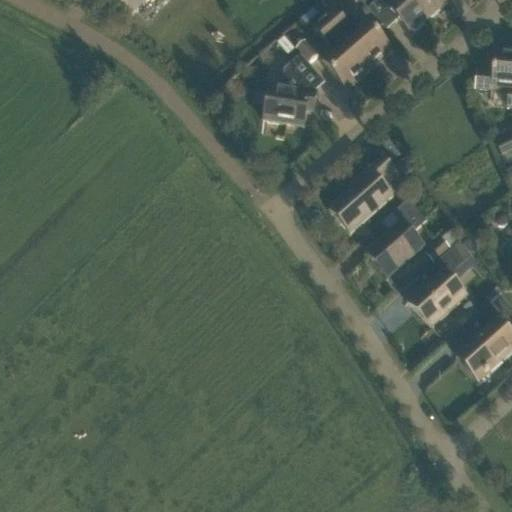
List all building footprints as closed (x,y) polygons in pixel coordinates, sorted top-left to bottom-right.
[(114,0),(131,19),(149,3),(151,5),(156,0),(114,0)] [(380,2),(369,12),(387,33),(398,24),(411,38),(430,22),(410,0),(391,0),(384,7),(380,2)] [(410,0),(430,22),(449,5),(454,0),(410,0)] [(321,18),(310,27),(314,31),(330,16),(322,7),(316,12),(321,18)] [(335,14),(324,23),(369,74),(391,55),(367,27),(352,39),(346,33),(349,30),(335,14)] [(369,74),(324,23),(314,32),(328,49),(331,46),(337,53),(322,66),(346,94),(369,74)] [(295,52),(308,67),(318,59),(305,43),(295,52)] [(477,74),(475,92),(491,94),(491,91),(509,92),(507,110),(511,110),(511,56),(494,55),(493,76),(477,74)] [(282,92),(269,90),(263,124),(304,131),(306,115),(313,116),(316,97),(313,97),(313,94),(323,86),(301,61),(285,74),(290,80),(283,86),(282,92)] [(511,137),(495,146),(502,160),(511,154),(511,137)] [(384,191),(398,178),(382,160),(347,191),(351,195),(328,214),(350,239),(392,201),(384,191)] [(391,218),(399,227),(366,257),(387,281),(423,249),(413,239),(427,226),(407,204),(391,218)] [(497,220),(496,224),(499,227),(503,228),(507,225),(507,221),(504,217),(500,217),(497,220)] [(441,242),(425,256),(434,266),(450,252),(441,242)] [(435,268),(441,275),(408,304),(433,332),(466,302),(454,289),(462,281),(456,274),(471,260),(459,247),(435,268)] [(472,344),(459,356),(482,381),(511,354),(511,346),(503,337),(511,329),(511,316),(499,302),(480,318),(490,329),(472,344)]
